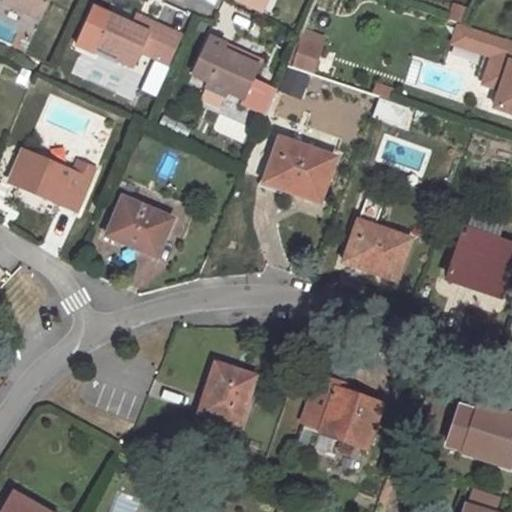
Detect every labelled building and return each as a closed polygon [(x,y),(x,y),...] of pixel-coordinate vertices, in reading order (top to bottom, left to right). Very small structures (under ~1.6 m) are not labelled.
[(2,0),(1,3),(38,19),(47,0),(2,0)] [(264,0),(236,0),(259,11),(264,0)] [(169,30),(135,15),(130,24),(93,7),(75,45),(93,53),(95,48),(134,65),(140,53),(167,65),(171,56),(159,51),(169,30)] [(181,36),(169,30),(159,51),(171,56),(181,36)] [(293,65),(314,73),(326,38),(304,31),(293,65)] [(224,44),(208,36),(193,69),(209,76),(203,88),(224,98),(227,92),(243,100),(258,67),(222,50),(224,44)] [(511,41),(506,39),(499,59),(510,63),(495,108),(511,113),(511,41)] [(30,73),(21,69),(16,82),(24,85),(30,73)] [(336,159),(279,139),(264,180),(281,187),(280,190),(318,205),(336,159)] [(72,173),(23,152),(10,183),(75,211),(92,169),(76,162),(72,173)] [(385,271),(398,276),(410,240),(374,228),(383,203),(366,198),(344,260),(361,266),(360,268),(383,276),(385,271)] [(170,220),(122,199),(106,236),(153,257),(170,220)] [(511,259),(511,246),(464,230),(448,275),(501,293),(511,259)] [(396,281),(398,276),(385,271),(383,276),(396,281)] [(231,426),(238,428),(253,381),(216,367),(200,415),(231,426)] [(338,392),(341,386),(319,378),(302,425),(321,433),(321,435),(365,451),(380,406),(350,397),(338,392)] [(352,391),(341,386),(338,392),(350,397),(352,391)] [(476,414),(458,408),(447,446),(463,451),(462,455),(511,470),(511,423),(496,419),(498,413),(477,407),(476,414)] [(236,434),(238,428),(231,426),(229,432),(236,434)] [(234,460),(222,456),(218,469),(230,474),(234,460)] [(18,489),(14,495),(41,510),(43,505),(44,503),(18,489)] [(470,492),(465,508),(477,511),(491,511),(495,500),(470,492)] [(41,510),(14,495),(4,511),(54,511),(43,505),(41,510)]
